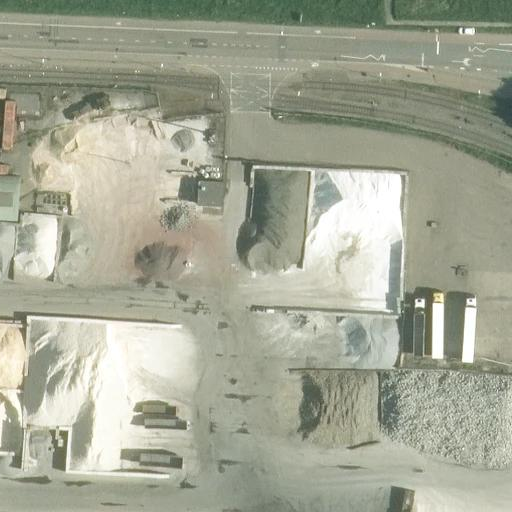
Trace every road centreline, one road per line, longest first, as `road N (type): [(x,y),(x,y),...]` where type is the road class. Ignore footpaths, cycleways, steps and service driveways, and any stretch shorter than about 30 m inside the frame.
road 1 (unknown): [(0,299),(211,302),(236,318),(244,361),(237,423),(221,446),(0,436)]
road 2 (unclassified): [(0,36),(511,58)]
